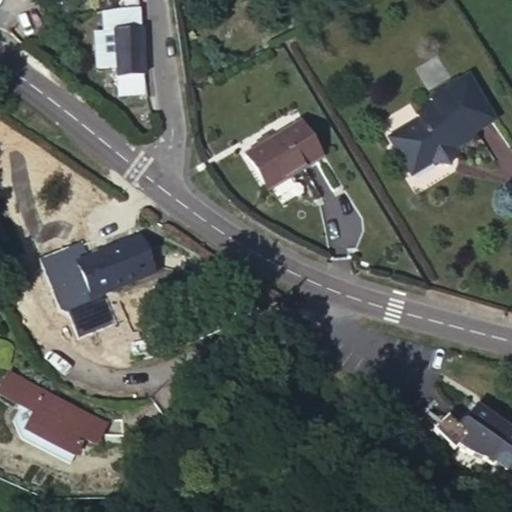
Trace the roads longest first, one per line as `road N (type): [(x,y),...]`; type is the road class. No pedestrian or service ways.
road 1 (unclassified): [(0,239),(24,323),(70,368),(112,380),(154,382),(266,332),(304,278)]
road 2 (tertiary): [(304,278),(511,340)]
road 3 (residential): [(147,181),(171,149),(152,0)]
road 4 (tertiary): [(0,61),(147,181)]
road 5 (tertiary): [(147,181),(304,278)]
